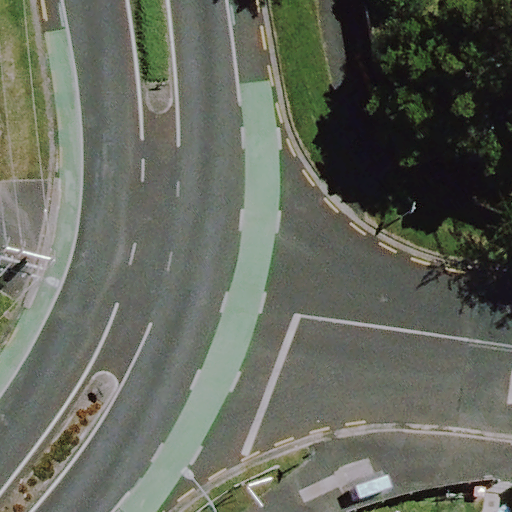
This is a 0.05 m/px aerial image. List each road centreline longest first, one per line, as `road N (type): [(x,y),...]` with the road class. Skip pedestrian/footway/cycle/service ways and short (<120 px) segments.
road 1 (residential): [(144,294),(511,351)]
road 2 (tertiary): [(144,294),(162,179),(163,64),(151,0)]
road 3 (tertiary): [(15,511),(64,454),(144,294)]
